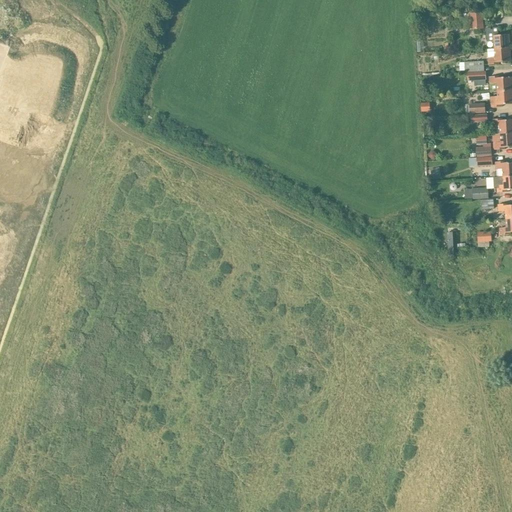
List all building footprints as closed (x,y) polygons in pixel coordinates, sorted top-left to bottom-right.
[(471,30),(484,29),(483,12),(470,13),(471,30)] [(495,49),(510,48),(509,34),(496,35),(494,35),(492,35),(492,34),(486,34),(487,42),(494,41),(495,49)] [(510,48),(495,49),(488,50),(489,65),(499,64),(499,62),(511,62),(510,48)] [(468,72),(484,71),(483,61),(464,62),(464,73),(468,72)] [(468,72),(468,81),(486,80),(486,71),(484,71),(468,72)] [(497,89),(511,88),(511,83),(511,77),(497,78),(495,78),(495,76),(489,77),(490,90),(497,89)] [(511,88),(497,89),(490,90),(491,92),(498,92),(498,96),(491,97),(491,107),(502,107),(502,105),(511,104),(511,88)] [(422,112),(430,112),(429,103),(421,103),(422,112)] [(470,114),(486,113),(484,103),(469,104),(470,114)] [(472,123),(488,122),(487,115),(471,116),(472,123)] [(500,134),(511,133),(511,119),(499,121),(498,121),(498,119),(492,119),(493,135),(500,134)] [(511,133),(500,134),(493,135),(494,150),(505,149),(505,147),(511,146),(511,133)] [(476,157),(492,156),(491,147),(476,148),(476,157)] [(492,156),(476,157),(476,158),(469,159),(469,167),(477,167),(493,166),(492,156)] [(503,177),(511,176),(511,162),(502,163),(500,164),(500,162),(495,162),(496,169),(502,169),(503,176),(503,177)] [(432,180),(441,179),(439,167),(430,169),(432,180)] [(511,176),(503,177),(503,176),(493,177),(494,189),(497,189),(497,192),(508,192),(508,190),(511,189),(511,176)] [(473,200),(489,199),(488,188),(473,189),(473,200)] [(481,209),(494,208),(494,199),(480,200),(481,209)] [(506,220),(511,219),(511,205),(505,206),(503,206),(503,204),(498,204),(498,211),(505,210),(506,220)] [(511,219),(506,220),(507,227),(499,228),(500,235),(511,234),(511,233),(511,232),(511,219)] [(478,243),(489,242),(489,241),(492,241),(491,231),(477,232),(478,243)]
